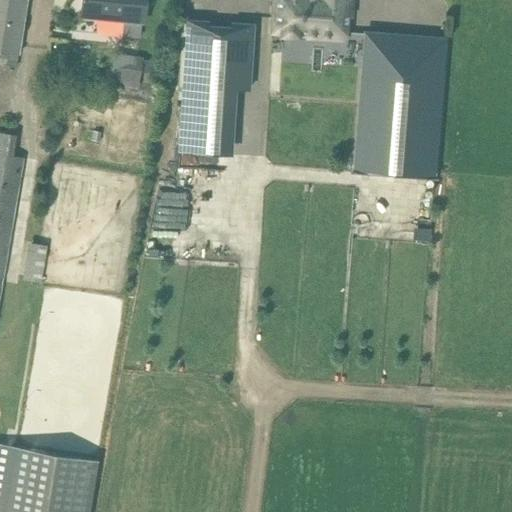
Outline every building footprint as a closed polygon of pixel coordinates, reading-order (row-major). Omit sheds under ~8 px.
[(0,0),(0,65),(17,69),(19,54),(26,0),(0,0)] [(143,21),(145,3),(145,0),(82,0),(81,15),(143,21)] [(274,0),(272,32),(282,32),(282,34),(298,35),(298,33),(306,34),(306,36),(331,38),(332,31),(345,32),(346,16),(350,16),(351,0),(274,0)] [(183,86),(249,90),(253,24),(231,23),(231,35),(208,33),(209,21),(187,20),(183,86)] [(383,33),(365,32),(354,171),(434,177),(445,38),(428,37),(426,59),(381,56),(383,33)] [(143,58),(114,53),(110,77),(118,78),(117,85),(138,89),(141,71),(150,73),(152,61),(143,60),(143,58)] [(41,282),(46,245),(29,242),(23,280),(41,282)] [(0,511),(89,511),(99,459),(0,442),(0,511)]
